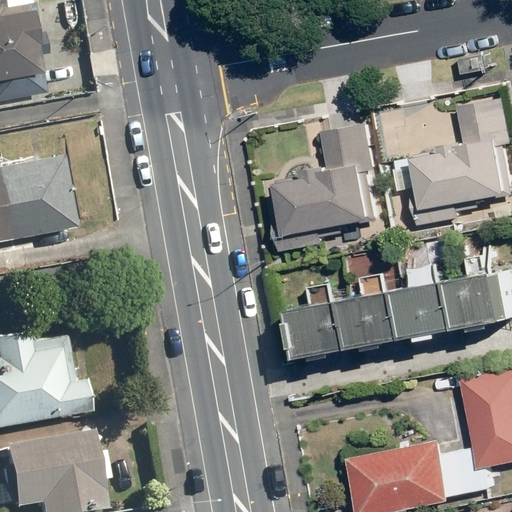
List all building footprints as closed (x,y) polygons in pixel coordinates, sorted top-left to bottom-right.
[(0,97),(41,90),(26,1),(0,5),(0,97)] [(511,180),(505,144),(511,142),(511,118),(508,96),(464,104),(470,138),(446,142),(447,148),(415,153),(421,186),(413,188),(420,223),(464,215),(461,200),(511,190),(511,180)] [(368,169),(375,168),(366,121),(321,129),(327,162),(308,166),(310,173),(279,179),(285,212),(276,213),(283,249),(327,240),(324,226),(377,216),(368,169)] [(0,236),(72,223),(59,150),(0,160),(0,236)] [(498,268),(296,305),(306,355),(507,316),(498,268)] [(0,422),(86,407),(80,373),(70,375),(62,331),(28,337),(25,324),(0,328),(0,422)] [(511,367),(465,376),(483,467),(511,461),(511,367)] [(37,511),(101,511),(102,511),(88,431),(1,446),(12,510),(37,505),(37,511)] [(442,436),(352,455),(364,511),(383,511),(454,498),(442,436)]
